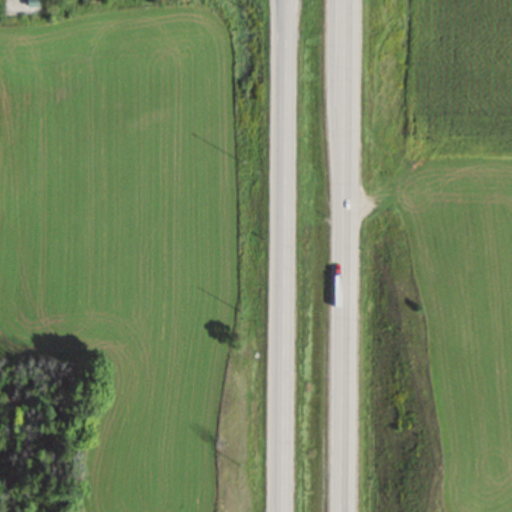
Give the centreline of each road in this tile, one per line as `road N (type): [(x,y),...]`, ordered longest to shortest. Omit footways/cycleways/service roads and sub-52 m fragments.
road 1 (trunk): [(337,511),(347,0)]
road 2 (trunk): [(287,0),(280,511)]
